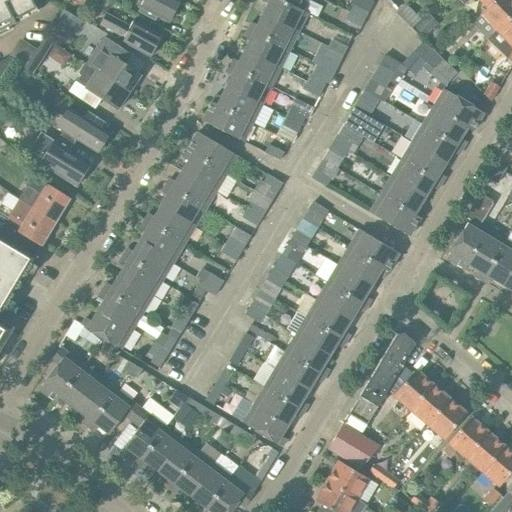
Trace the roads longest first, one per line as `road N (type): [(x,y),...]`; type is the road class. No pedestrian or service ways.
road 1 (residential): [(0,404),(174,113),(229,0)]
road 2 (residential): [(261,511),(392,298)]
road 3 (residential): [(392,298),(486,138)]
road 4 (residential): [(130,511),(49,448),(0,422)]
road 5 (residential): [(511,402),(392,298)]
